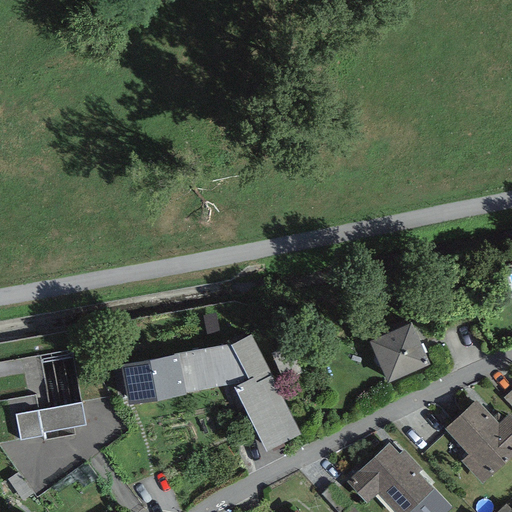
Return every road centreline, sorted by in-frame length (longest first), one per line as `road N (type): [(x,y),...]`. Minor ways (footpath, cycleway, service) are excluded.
road 1 (unclassified): [(511,197),(0,296)]
road 2 (residential): [(511,356),(202,511)]
